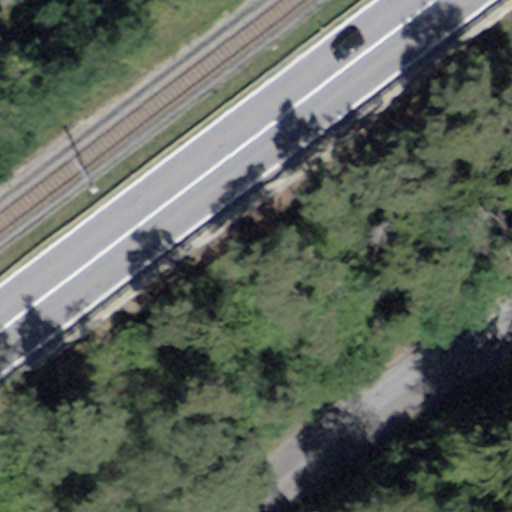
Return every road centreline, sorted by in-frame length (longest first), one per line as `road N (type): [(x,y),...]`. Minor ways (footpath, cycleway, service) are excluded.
road 1 (secondary): [(0,329),(427,0)]
road 2 (unclassified): [(256,511),(350,435),(511,334)]
